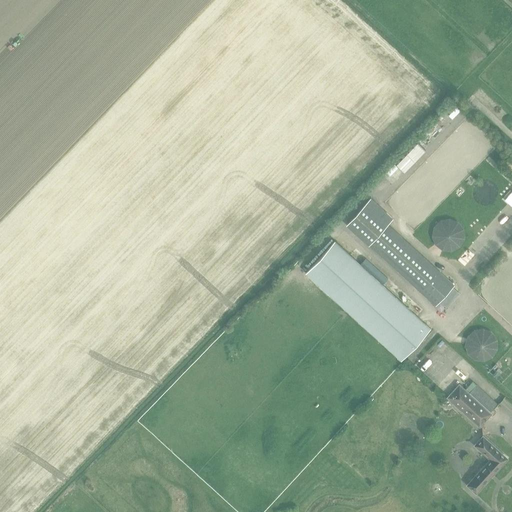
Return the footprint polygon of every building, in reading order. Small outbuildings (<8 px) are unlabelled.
[(370,197),(347,223),(436,304),(453,286),(385,225),(392,218),(370,197)] [(334,241),(305,273),(401,360),(430,328),(417,316),(350,255),(334,241)] [(435,365),(426,356),(422,360),(431,369),(435,365)] [(448,397),(479,425),(490,414),(490,413),(498,404),(476,385),(468,394),(459,385),(448,397)] [(476,492),(507,459),(483,437),(475,445),(491,459),(468,485),(476,492)]
